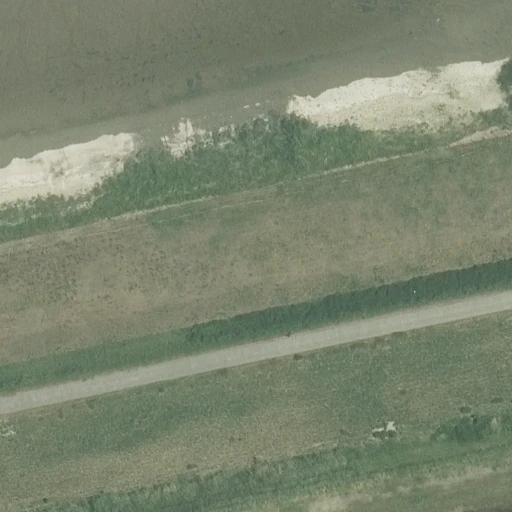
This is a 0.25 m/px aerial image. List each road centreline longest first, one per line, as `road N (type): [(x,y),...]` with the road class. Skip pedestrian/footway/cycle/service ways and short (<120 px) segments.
road 1 (unclassified): [(0,422),(511,315)]
road 2 (track): [(0,90),(267,29),(301,0)]
